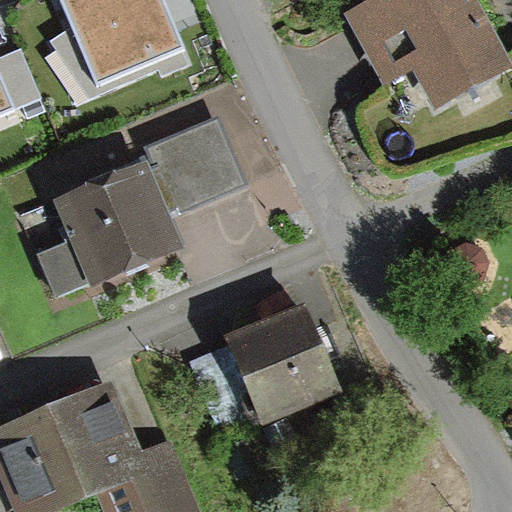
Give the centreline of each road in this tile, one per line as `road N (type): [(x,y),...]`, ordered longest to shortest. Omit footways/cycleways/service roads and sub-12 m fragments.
road 1 (residential): [(0,377),(346,225)]
road 2 (residential): [(511,500),(346,225)]
road 3 (residential): [(346,225),(241,0)]
road 4 (residential): [(346,225),(511,160)]
